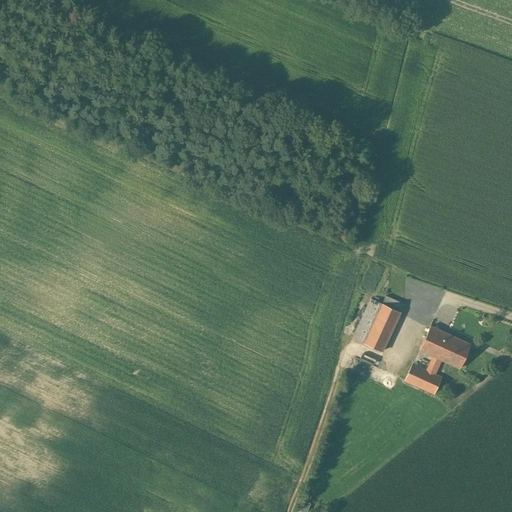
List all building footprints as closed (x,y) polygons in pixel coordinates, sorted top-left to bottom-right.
[(382,304),(400,312),(403,304),(385,296),(382,304)] [(352,338),(382,351),(400,312),(382,304),(370,298),(352,338)] [(419,350),(433,356),(441,360),(460,368),(470,345),(430,326),(419,350)] [(426,371),(412,364),(405,380),(434,394),(441,377),(434,374),(441,360),(433,356),(426,371)] [(306,511),(310,504),(303,502),(298,511),(306,511)]
